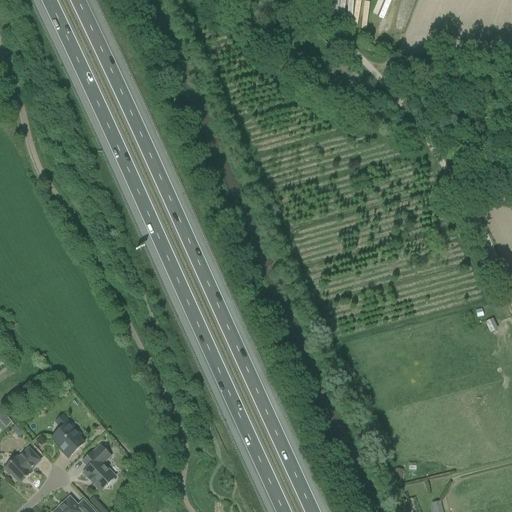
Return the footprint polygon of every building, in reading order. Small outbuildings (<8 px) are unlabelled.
[(61,447),(59,449),(68,459),(85,444),(79,438),(81,436),(68,423),(62,417),(56,423),(62,429),(52,438),(61,447)] [(20,438),(24,435),(16,426),(12,430),(20,438)] [(105,432),(100,426),(95,431),(100,437),(105,432)] [(93,452),(82,462),(88,469),(83,474),(100,492),(109,484),(111,485),(115,481),(114,479),(116,477),(103,464),(111,457),(101,446),(94,453),(93,452)] [(30,471),(36,466),(41,461),(33,454),(29,449),(18,459),(17,457),(5,468),(5,469),(4,470),(10,476),(11,474),(20,484),(32,473),(30,471)] [(402,471),(396,470),(394,479),(401,481),(402,471)] [(93,511),(84,501),(78,506),(70,498),(55,511),(93,511)] [(442,511),(440,502),(431,505),(432,511),(442,511)]
